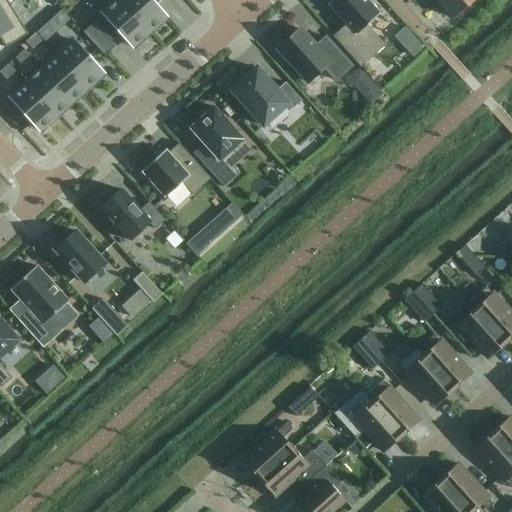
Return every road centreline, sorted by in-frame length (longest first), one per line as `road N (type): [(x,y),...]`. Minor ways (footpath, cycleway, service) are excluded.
road 1 (tertiary): [(40,196),(237,17)]
road 2 (residential): [(511,375),(360,511)]
